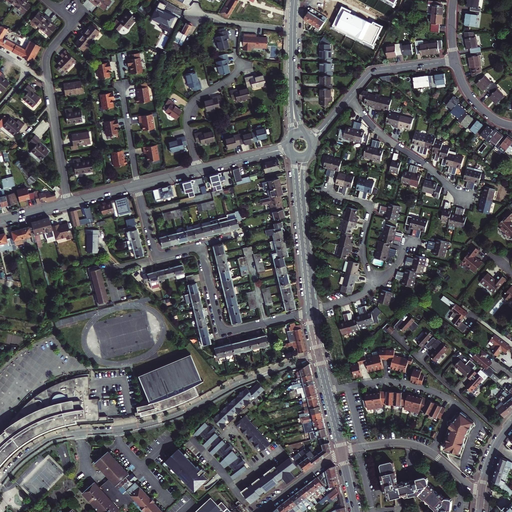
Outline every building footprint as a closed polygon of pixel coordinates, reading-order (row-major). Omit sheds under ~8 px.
[(18,0),(13,6),(23,14),(30,6),(24,1),(24,0),(18,0)] [(110,0),(94,0),(92,3),(95,6),(97,4),(103,9),(111,0),(110,0)] [(225,6),(224,6),(220,13),(228,18),(238,0),(229,0),(227,4),(227,3),(225,6)] [(472,7),(472,10),(481,12),(482,8),(480,8),(480,0),(469,0),(469,7),(472,7)] [(160,2),(152,18),(161,23),(159,27),(171,32),(178,18),(173,15),(173,16),(166,12),(166,13),(163,12),(167,5),(160,2)] [(442,5),(431,3),(430,7),(435,8),(433,17),(443,19),(445,9),(441,9),(442,5)] [(306,9),(304,13),(301,18),(305,20),(312,8),(308,6),(306,9)] [(352,11),(342,7),(333,25),(374,45),(383,26),(374,22),(373,23),(351,13),(352,11)] [(305,20),(309,22),(316,11),(312,8),(305,20)] [(31,18),(40,26),(49,16),(46,13),(44,15),(38,10),(31,18)] [(468,14),(467,25),(478,26),(479,15),(481,16),(481,12),(472,10),(471,14),(468,14)] [(127,29),(136,18),(127,11),(118,21),(116,19),(111,25),(118,31),(122,25),(127,29)] [(316,11),(309,22),(313,25),(320,13),(316,11)] [(313,25),(317,27),(324,16),(320,13),(313,25)] [(49,16),(40,26),(49,34),(57,25),(51,21),(53,19),(49,16)] [(324,16),(317,27),(321,30),(326,22),(328,18),(324,16)] [(441,28),(443,19),(433,17),(431,26),(429,25),(428,33),(437,34),(438,27),(441,28)] [(180,34),(178,33),(176,36),(181,38),(184,40),(191,26),(186,23),(180,34)] [(92,41),(100,32),(91,24),(86,30),(84,28),(81,32),(92,41)] [(6,34),(0,30),(0,44),(32,62),(41,45),(31,40),(25,51),(3,39),(6,34)] [(92,41),(81,32),(78,35),(80,37),(74,43),(83,51),(92,41)] [(471,53),(482,52),(481,48),(480,48),(479,37),(476,37),(475,32),(467,32),(467,38),(468,49),(471,49),(471,53)] [(225,41),(228,41),(226,33),(214,35),(218,52),(227,50),(225,41)] [(252,48),(267,49),(268,38),(257,37),(257,35),(244,34),(244,43),(239,42),(239,47),(243,47),(243,51),(252,51),(252,48)] [(181,38),(176,36),(161,66),(166,69),(167,67),(168,67),(180,45),(178,44),(181,38)] [(331,62),(332,63),(332,59),(331,59),(331,50),(330,50),(330,44),(331,43),(324,37),(323,37),(321,39),(321,44),(319,44),(319,50),(320,50),(320,58),(322,58),(322,62),(331,62)] [(428,45),(430,55),(439,54),(438,50),(442,50),(441,41),(437,41),(437,44),(428,45)] [(430,55),(428,45),(423,45),(423,43),(421,42),(415,43),(417,55),(420,55),(420,57),(430,55)] [(398,46),(400,57),(403,56),(403,57),(412,56),(411,46),(402,47),(402,45),(398,46)] [(385,49),(386,59),(396,58),(396,57),(400,57),(398,46),(395,46),(395,48),(385,49)] [(65,72),(76,60),(65,51),(60,56),(62,58),(56,65),(59,67),(57,70),(64,77),(67,73),(65,72)] [(472,77),(482,73),(480,56),(482,55),(482,52),(471,53),(472,56),(469,57),(470,69),(471,69),(472,77)] [(227,65),(226,56),(217,58),(218,62),(215,63),(218,76),(228,74),(226,65),(227,65)] [(128,68),(130,68),(131,76),(147,74),(145,63),(141,64),(140,60),(127,62),(128,68)] [(322,71),(322,75),(330,75),(332,75),(332,71),(330,71),(331,62),(322,62),(320,62),(320,71),(322,71)] [(99,81),(110,79),(109,72),(111,71),(110,64),(97,66),(99,81)] [(192,87),(193,91),(201,89),(199,80),(198,81),(196,72),(186,74),(189,88),(192,87)] [(431,75),(433,86),(436,86),(436,87),(445,86),(444,83),(445,83),(444,73),(434,74),(434,75),(431,75)] [(0,89),(3,92),(11,84),(4,79),(6,77),(3,74),(0,77),(0,89)] [(330,88),(332,88),(332,84),(330,84),(330,75),(322,75),(320,75),(320,84),(322,84),(322,88),(330,88)] [(412,76),(413,86),(429,85),(429,87),(433,86),(431,75),(427,76),(427,75),(412,76)] [(485,89),(487,92),(495,86),(493,83),(492,84),(485,75),(476,81),(482,91),(485,89)] [(243,78),(245,86),(249,85),(250,88),(263,85),(261,76),(252,77),(252,76),(243,78)] [(65,86),(67,97),(84,95),(82,83),(65,86)] [(147,85),(137,86),(138,90),(137,90),(138,96),(139,96),(139,99),(136,100),(137,105),(150,103),(147,85)] [(27,95),(23,100),(34,108),(41,99),(34,93),(35,92),(28,86),(23,92),(27,95)] [(486,97),(493,106),(502,99),(496,90),(497,89),(495,86),(487,92),(489,95),(486,97)] [(320,100),(320,104),(322,104),(322,106),(326,107),(326,104),(329,104),(329,101),(332,101),(332,97),(330,97),(330,88),(322,88),(320,88),(319,97),(322,97),(322,100),(320,100)] [(235,103),(248,100),(246,90),(237,92),(237,90),(228,92),(230,100),(234,100),(235,103)] [(368,95),(369,95),(369,93),(365,92),(362,95),(361,99),(361,101),(363,102),(364,99),(367,99),(368,95)] [(114,110),(112,102),(115,102),(114,94),(100,96),(103,111),(114,110)] [(372,110),(377,111),(381,98),(377,97),(369,95),(368,95),(367,99),(366,105),(373,107),(372,110)] [(203,102),(205,111),(219,108),(218,105),(222,105),(220,96),(212,97),(212,100),(203,102)] [(451,96),(445,104),(454,110),(457,105),(460,101),(455,97),(454,98),(451,96)] [(383,109),(390,111),(393,102),(381,98),(377,111),(382,112),(383,109)] [(165,112),(176,120),(181,113),(174,107),(175,106),(168,101),(163,107),(167,110),(165,112)] [(454,110),(451,113),(461,120),(465,114),(467,111),(461,106),(460,107),(457,105),(454,110)] [(74,110),(66,111),(69,125),(84,123),(82,112),(74,113),(74,110)] [(399,129),(402,117),(389,114),(387,123),(394,125),(394,128),(399,129)] [(459,122),(468,128),(474,121),(475,119),(469,115),(468,116),(465,114),(461,120),(459,122)] [(152,116),(138,118),(140,125),(142,125),(143,133),(154,131),(152,116)] [(402,117),(399,129),(403,130),(404,128),(412,130),(414,120),(402,117)] [(15,139),(25,127),(20,122),(17,124),(12,120),(4,130),(15,139)] [(478,134),(484,126),(485,125),(479,120),(477,123),(474,121),(468,128),(472,131),(473,130),(478,134)] [(120,129),(118,121),(105,123),(108,138),(112,138),(113,140),(119,139),(117,129),(120,129)] [(355,141),(360,123),(356,122),(354,128),(354,130),(349,129),(349,131),(347,138),(355,141)] [(364,124),(360,123),(355,141),(363,143),(364,140),(365,136),(366,134),(362,133),(362,131),(364,124)] [(487,128),(484,126),(478,134),(481,136),(482,135),(488,139),(494,131),(495,130),(489,126),(487,128)] [(255,132),(251,133),(254,143),(258,142),(257,140),(266,138),(264,129),(255,131),(255,132)] [(497,134),(494,131),(488,139),(491,141),(492,140),(498,145),(505,136),(505,135),(499,131),(497,134)] [(201,142),(202,144),(215,141),(213,132),(204,134),(203,132),(195,134),(197,143),(201,142)] [(244,143),(244,145),(254,143),(251,133),(242,135),(241,134),(238,135),(240,144),(244,143)] [(80,148),(92,146),(91,134),(73,137),(75,148),(73,149),(73,152),(81,151),(80,148)] [(236,145),(240,144),(238,135),(233,136),(234,137),(224,140),(227,149),(236,147),(236,145)] [(420,135),(417,144),(421,145),(421,147),(419,154),(423,155),(428,137),(420,135)] [(187,145),(185,136),(176,138),(177,140),(168,142),(170,152),(183,149),(182,146),(187,145)] [(505,136),(498,145),(506,152),(511,145),(511,144),(511,137),(509,136),(508,138),(505,136)] [(33,152),(43,161),(50,153),(40,144),(42,142),(36,137),(30,144),(36,148),(33,152)] [(427,156),(429,149),(429,147),(434,149),(436,142),(437,139),(428,137),(423,155),(427,156)] [(372,150),(367,148),(364,157),(373,160),(378,142),(374,141),(372,148),(372,150)] [(378,142),(373,160),(381,162),(384,153),(379,152),(380,150),(382,143),(378,142)] [(443,144),(436,142),(434,149),(433,151),(433,152),(436,153),(436,155),(435,161),(438,162),(439,159),(440,157),(442,148),(443,144)] [(490,144),(486,142),(481,149),(484,152),(490,144)] [(157,147),(143,149),(144,156),(146,156),(148,164),(159,162),(157,147)] [(450,150),(442,148),(440,157),(443,158),(443,160),(441,167),(445,168),(446,167),(446,165),(449,156),(450,150)] [(126,159),(125,152),(113,154),(115,169),(125,168),(125,163),(124,163),(123,159),(126,159)] [(395,153),(390,171),(399,174),(402,164),(397,163),(397,161),(399,154),(395,153)] [(326,156),(323,166),(327,167),(327,169),(325,175),(329,176),(334,158),(326,156)] [(456,158),(449,156),(446,165),(450,166),(449,168),(448,174),(452,175),(456,158)] [(334,158),(329,176),(333,177),(335,171),(335,169),(339,170),(341,163),(341,160),(334,158)] [(465,160),(456,158),(452,175),(455,176),(457,170),(458,168),(462,170),(465,160)] [(39,177),(19,160),(15,163),(23,172),(30,184),(34,182),(37,178),(39,177)] [(277,160),(262,164),(265,173),(280,169),(277,160)] [(82,161),(75,162),(77,176),(94,174),(92,162),(82,164),(82,161)] [(410,184),(415,166),(411,165),(409,172),(409,173),(404,172),(402,182),(410,184)] [(419,168),(415,166),(410,184),(418,186),(421,177),(417,175),(417,174),(419,168)] [(470,190),(476,170),(468,167),(465,179),(468,180),(467,182),(466,189),(470,190)] [(239,168),(233,170),(236,182),(236,185),(251,181),(257,179),(256,174),(249,175),(250,177),(242,179),(239,168)] [(483,172),(476,170),(470,190),(473,191),(475,184),(476,182),(480,184),(481,180),(483,172)] [(221,173),(209,176),(212,186),(215,186),(216,191),(219,190),(222,189),(219,177),(221,176),(221,173)] [(346,175),(338,173),(335,183),(339,184),(338,185),(337,192),(341,193),(346,175)] [(354,178),(346,175),(341,193),(345,194),(347,188),(347,186),(351,187),(354,178)] [(13,176),(3,179),(4,180),(6,188),(8,187),(15,185),(13,176)] [(264,190),(268,189),(281,186),(279,178),(262,183),(264,190)] [(1,179),(3,188),(8,205),(17,203),(14,193),(10,194),(8,187),(6,188),(4,180),(3,179),(1,179)] [(358,179),(356,188),(360,190),(359,191),(358,198),(362,199),(366,181),(358,179)] [(193,180),(182,183),(185,193),(188,193),(189,198),(195,196),(191,184),(194,183),(193,180)] [(366,181),(362,199),(365,200),(367,193),(367,192),(372,193),(375,183),(366,181)] [(426,182),(423,191),(435,195),(434,198),(439,200),(442,189),(437,188),(438,185),(426,182)] [(171,186),(153,190),(156,200),(173,196),(171,186)] [(270,197),(279,195),(283,194),(281,186),(268,189),(270,197)] [(482,199),(491,202),(495,190),(486,187),(482,199)] [(27,188),(17,190),(20,201),(26,200),(27,200),(30,200),(29,194),(27,188)] [(38,190),(34,191),(34,193),(36,198),(37,202),(38,204),(42,203),(42,201),(46,200),(43,192),(39,193),(38,190)] [(43,191),(43,192),(46,200),(47,200),(47,202),(57,199),(56,193),(52,194),(49,192),(45,193),(43,191)] [(282,209),(279,195),(270,197),(267,198),(259,200),(260,203),(261,204),(268,202),(271,212),(282,209)] [(115,200),(117,209),(122,208),(123,212),(129,211),(126,197),(115,200)] [(482,199),(479,211),(488,214),(491,202),(482,199)] [(105,202),(99,204),(102,214),(109,212),(110,214),(113,213),(114,216),(115,216),(119,215),(118,214),(117,209),(115,200),(110,201),(111,203),(108,203),(105,204),(105,202)] [(446,202),(441,220),(449,222),(451,215),(452,214),(452,213),(448,211),(448,210),(450,203),(446,202)] [(395,206),(390,204),(389,208),(387,207),(380,205),(379,209),(397,214),(399,207),(395,206)] [(347,206),(344,218),(356,222),(357,217),(355,216),(357,209),(347,206)] [(455,216),(451,215),(449,222),(448,225),(449,225),(448,229),(454,230),(455,227),(456,227),(461,209),(457,208),(455,215),(455,216)] [(284,217),(282,209),(271,212),(273,219),(284,217)] [(395,222),(397,214),(379,209),(378,213),(385,215),(386,215),(385,219),(395,222)] [(465,210),(461,209),(456,227),(463,229),(464,228),(466,219),(463,218),(463,217),(465,210)] [(227,217),(230,230),(239,228),(237,221),(243,219),(240,210),(235,212),(235,213),(227,215),(227,217)] [(502,227),(500,229),(503,231),(503,234),(504,235),(506,235),(509,237),(510,236),(511,236),(511,237),(511,224),(509,221),(510,220),(510,221),(511,219),(511,211),(510,210),(507,213),(506,213),(502,217),(504,219),(499,224),(502,227)] [(75,225),(93,221),(92,217),(79,220),(76,211),(71,212),(75,225)] [(411,236),(415,237),(419,220),(412,217),(408,216),(406,224),(410,225),(409,227),(413,228),(413,230),(411,236)] [(218,219),(222,232),(230,230),(227,217),(218,219)] [(41,220),(44,232),(47,242),(54,240),(51,226),(49,218),(41,220)] [(124,221),(125,228),(136,225),(134,218),(124,221)] [(342,232),(350,234),(352,226),(354,226),(356,222),(344,218),(340,231),(342,232)] [(211,224),(213,234),(222,232),(218,219),(210,221),(210,222),(211,224)] [(39,233),(44,232),(41,220),(31,223),(34,232),(36,242),(41,241),(39,233)] [(420,230),(425,232),(428,222),(419,220),(415,237),(418,238),(420,232),(420,230)] [(282,222),(273,224),(274,228),(265,231),(266,236),(272,234),(274,241),(284,239),(282,232),(285,231),(284,229),(282,228),(281,225),(283,223),(282,222)] [(51,226),(54,240),(55,240),(66,238),(67,240),(72,239),(70,230),(69,229),(67,223),(62,224),(62,226),(61,226),(60,226),(60,225),(59,225),(59,224),(51,226)] [(205,236),(213,234),(211,224),(202,226),(205,236)] [(386,224),(383,232),(401,237),(402,234),(396,232),(394,232),(395,227),(386,224)] [(129,231),(131,240),(139,238),(136,225),(125,228),(126,231),(129,231)] [(202,226),(194,229),(196,239),(205,236),(202,226)] [(33,243),(36,242),(34,232),(31,233),(30,227),(21,229),(23,238),(23,240),(25,239),(24,238),(31,236),(33,243)] [(15,240),(23,238),(21,229),(13,231),(14,237),(10,238),(13,250),(14,254),(18,253),(15,240)] [(185,231),(188,241),(196,239),(194,229),(185,231)] [(91,249),(91,253),(99,253),(99,249),(98,249),(97,235),(99,235),(99,230),(91,230),(91,234),(88,234),(88,249),(91,249)] [(177,233),(179,243),(188,241),(185,231),(177,233)] [(339,244),(351,247),(352,242),(350,241),(352,234),(350,234),(342,232),(339,244)] [(401,237),(383,232),(381,241),(388,243),(390,243),(391,243),(392,239),(393,239),(400,241),(401,237)] [(13,250),(10,238),(7,239),(5,233),(0,234),(0,251),(9,249),(9,251),(13,250)] [(162,247),(170,245),(168,235),(167,233),(159,235),(162,247)] [(170,245),(179,243),(177,233),(168,235),(170,245)] [(142,247),(139,238),(131,240),(128,241),(130,249),(134,249),(142,247)] [(284,239),(274,241),(276,249),(286,247),(284,239)] [(448,242),(444,241),(438,239),(437,243),(435,243),(429,241),(428,245),(445,250),(448,242)] [(387,246),(388,243),(381,241),(379,240),(377,247),(396,253),(398,249),(389,247),(387,246)] [(214,246),(216,255),(225,252),(223,244),(214,246)] [(351,247),(339,244),(335,256),(345,259),(347,251),(350,252),(351,247)] [(445,250),(428,245),(427,249),(433,251),(435,251),(434,255),(443,258),(445,250)] [(474,246),(471,250),(467,255),(468,256),(463,262),(471,269),(470,269),(475,273),(484,263),(479,259),(478,260),(475,257),(480,251),(474,246)] [(134,249),(136,257),(144,255),(142,247),(134,249)] [(286,247),(276,249),(277,252),(272,254),(273,259),(283,256),(288,255),(286,247)] [(396,253),(377,247),(375,255),(384,258),(385,253),(387,254),(395,256),(396,253)] [(216,255),(218,263),(227,261),(225,252),(216,255)] [(426,258),(418,255),(416,255),(415,259),(414,259),(407,257),(406,261),(424,266),(426,258)] [(273,259),(275,267),(285,265),(283,256),(273,259)] [(348,260),(345,272),(357,275),(358,270),(356,269),(358,262),(348,260)] [(218,263),(220,272),(229,269),(227,261),(218,263)] [(422,274),(424,266),(406,261),(405,265),(411,266),(413,267),(412,271),(416,272),(422,274)] [(88,271),(91,281),(92,283),(103,280),(103,278),(100,268),(98,268),(97,265),(89,267),(90,270),(88,271)] [(175,275),(176,278),(184,276),(184,275),(182,265),(173,267),(175,275)] [(277,276),(287,274),(285,265),(275,267),(277,276)] [(165,269),(167,277),(175,275),(173,267),(165,269)] [(156,271),(158,279),(167,277),(165,269),(156,271)] [(220,272),(222,280),(231,278),(229,269),(220,272)] [(396,275),(414,281),(416,272),(412,271),(410,271),(406,270),(405,274),(404,273),(397,271),(396,275)] [(144,282),(158,279),(156,271),(142,274),(144,282)] [(356,280),(357,275),(345,272),(341,285),(351,287),(353,279),(356,280)] [(493,277),(492,277),(488,273),(480,282),(485,286),(486,285),(490,289),(489,289),(493,293),(494,292),(495,292),(496,291),(496,290),(498,288),(499,288),(506,279),(500,273),(494,280),(492,279),(493,278),(493,277)] [(277,276),(279,285),(289,282),(287,274),(277,276)] [(411,289),(414,281),(396,275),(395,279),(402,281),(403,281),(402,286),(411,289)] [(222,280),(224,289),(233,287),(231,278),(222,280)] [(187,281),(190,294),(198,292),(196,283),(195,283),(194,279),(187,281)] [(106,291),(103,280),(92,283),(94,291),(96,291),(96,294),(95,294),(98,306),(98,307),(107,305),(107,301),(109,301),(106,291)] [(279,285),(281,293),(291,291),(289,282),(279,285)] [(511,299),(511,300),(511,286),(511,287),(506,293),(505,295),(503,297),(509,302),(511,299)] [(235,295),(233,287),(224,289),(226,297),(235,295)] [(381,290),(377,302),(386,305),(387,306),(390,293),(381,290)] [(291,291),(281,293),(283,301),(293,299),(291,291)] [(187,303),(192,302),(200,300),(198,292),(190,294),(185,295),(187,303)] [(235,295),(226,297),(228,306),(237,304),(235,295)] [(293,299),(283,301),(286,310),(295,308),(293,299)] [(202,309),(200,300),(192,302),(194,311),(202,309)] [(228,306),(230,314),(239,312),(237,304),(228,306)] [(464,317),(465,318),(468,314),(456,305),(452,311),(454,312),(451,317),(455,320),(453,322),(455,324),(454,325),(464,332),(468,326),(463,323),(465,320),(464,319),(463,318),(464,317)] [(365,306),(361,307),(366,325),(379,321),(378,316),(381,312),(376,307),(371,313),(367,314),(367,312),(365,306)] [(366,325),(361,307),(357,308),(359,314),(359,316),(356,317),(356,318),(357,319),(359,327),(366,325)] [(194,311),(196,319),(204,317),(202,309),(194,311)] [(242,321),(239,312),(230,314),(232,323),(242,321)] [(359,327),(357,319),(353,320),(353,319),(351,312),(347,313),(351,331),(359,329),(359,327)] [(351,331),(347,313),(343,314),(345,321),(345,323),(341,324),(343,333),(351,331)] [(408,327),(413,332),(419,325),(414,321),(415,320),(410,315),(405,321),(401,318),(394,326),(394,327),(397,330),(399,328),(404,332),(408,327)] [(204,317),(196,319),(198,328),(207,326),(204,317)] [(383,329),(389,335),(394,329),(388,323),(383,329)] [(287,331),(290,342),(296,341),(304,339),(300,324),(289,327),(290,330),(287,331)] [(198,328),(200,336),(209,334),(207,326),(198,328)] [(417,342),(422,347),(427,341),(429,340),(433,335),(428,330),(425,334),(422,332),(420,334),(422,336),(417,342)] [(211,343),(209,334),(200,336),(202,345),(211,343)] [(257,337),(259,346),(261,346),(268,344),(266,335),(257,337)] [(508,351),(511,347),(495,335),(491,341),(495,344),(492,347),(494,348),(492,351),(498,356),(502,350),(504,348),(508,351)] [(249,339),(251,348),(259,346),(257,337),(249,339)] [(428,343),(426,345),(426,346),(427,346),(429,348),(432,345),(437,340),(434,337),(433,337),(433,338),(430,341),(428,343)] [(436,349),(430,356),(436,361),(448,348),(438,338),(437,340),(432,345),(436,349)] [(249,339),(240,341),(242,351),(251,348),(249,339)] [(304,339),(296,341),(298,352),(307,350),(304,339)] [(242,351),(240,341),(231,343),(234,353),(242,351)] [(223,346),(225,355),(234,353),(231,343),(223,346)] [(223,346),(214,348),(217,357),(225,355),(223,346)] [(369,371),(376,369),(384,367),(382,359),(381,358),(383,358),(383,359),(387,359),(391,359),(391,358),(393,359),(390,368),(398,370),(405,372),(408,363),(412,364),(413,359),(413,358),(410,355),(410,354),(409,359),(402,357),(395,355),(395,350),(387,350),(380,350),(380,351),(377,351),(372,353),(373,356),(366,358),(365,351),(361,355),(358,358),(359,362),(351,364),(355,377),(358,377),(362,375),(360,364),(363,363),(366,362),(369,371)] [(485,367),(483,370),(488,375),(490,377),(494,373),(496,374),(498,372),(491,366),(494,363),(487,358),(486,357),(489,354),(483,350),(481,353),(479,352),(478,354),(475,352),(474,352),(472,355),(472,356),(485,367)] [(191,386),(202,380),(191,354),(139,376),(147,396),(148,399),(148,400),(141,402),(142,405),(141,405),(138,405),(136,406),(137,411),(135,412),(135,415),(136,417),(138,416),(141,416),(143,415),(144,415),(146,415),(146,413),(152,412),(158,410),(162,409),(165,408),(171,406),(177,403),(183,401),(189,398),(195,395),(191,386)] [(466,376),(467,375),(473,369),(476,365),(470,360),(466,364),(460,360),(455,365),(466,376)] [(310,364),(301,370),(297,373),(298,378),(313,374),(310,364)] [(424,375),(420,374),(421,373),(422,370),(414,368),(411,381),(416,383),(422,384),(424,375)] [(471,379),(465,386),(471,391),(473,392),(482,383),(481,382),(488,375),(483,370),(481,369),(477,372),(473,369),(467,375),(471,379)] [(53,428),(58,427),(63,425),(68,424),(85,403),(98,401),(98,400),(98,398),(91,399),(89,399),(89,389),(88,381),(90,381),(90,373),(85,374),(80,375),(75,376),(71,377),(71,379),(71,380),(65,382),(59,384),(54,386),(48,389),(49,390),(47,391),(50,405),(44,407),(42,406),(42,405),(42,403),(42,402),(42,401),(41,400),(40,399),(38,399),(37,399),(36,399),(35,396),(32,399),(29,401),(26,403),(24,406),(21,409),(19,412),(16,414),(14,417),(12,420),(14,422),(9,426),(7,428),(4,430),(0,433),(0,465),(3,463),(6,459),(9,456),(13,452),(16,449),(20,446),(24,443),(28,441),(32,438),(36,436),(40,434),(44,432),(49,430),(53,428)] [(502,379),(500,378),(496,374),(494,373),(490,377),(492,379),(494,380),(498,384),(502,379)] [(298,378),(296,378),(297,382),(295,383),(295,382),(293,382),(293,385),(314,380),(313,374),(298,378)] [(42,405),(42,406),(44,407),(50,405),(47,391),(49,390),(48,389),(54,386),(59,384),(65,382),(71,380),(71,379),(66,380),(61,381),(56,383),(52,385),(47,388),(43,390),(39,393),(35,396),(36,399),(37,399),(38,399),(40,399),(41,400),(42,401),(42,402),(42,403),(42,405)] [(297,389),(315,384),(314,380),(293,385),(292,385),(294,390),(297,389)] [(214,419),(224,429),(227,426),(225,423),(229,419),(232,422),(235,418),(233,416),(237,411),(240,414),(243,411),(241,408),(245,403),(248,406),(251,403),(249,400),(254,396),(256,399),(265,390),(259,383),(250,391),(248,388),(244,392),(243,391),(238,396),(239,397),(236,399),(235,399),(230,404),(231,404),(228,407),(227,406),(222,411),(223,412),(220,415),(219,414),(214,419)] [(316,389),(315,384),(297,389),(298,393),(302,393),(306,392),(316,389)] [(308,396),(318,394),(316,389),(306,392),(302,393),(303,397),(307,396),(308,396)] [(364,407),(366,406),(367,408),(368,409),(374,409),(376,408),(381,408),(382,406),(382,404),(384,404),(392,405),(393,405),(394,405),(402,405),(405,405),(404,407),(405,409),(411,411),(412,411),(417,413),(419,411),(420,409),(421,410),(423,411),(429,414),(430,414),(431,415),(436,418),(437,417),(440,418),(446,408),(436,403),(423,396),(422,397),(415,395),(408,393),(408,392),(394,391),(380,391),(380,392),(369,393),(365,394),(366,399),(363,399),(364,407)] [(511,395),(507,391),(499,399),(503,402),(496,407),(505,417),(511,411),(511,395)] [(303,404),(319,400),(318,394),(308,396),(308,399),(303,401),(303,404)] [(311,408),(321,406),(319,400),(303,404),(304,407),(310,405),(311,408)] [(95,421),(100,421),(108,420),(108,419),(108,416),(99,416),(98,401),(85,403),(68,424),(73,423),(79,422),(84,421),(89,421),(95,421)] [(322,412),(321,406),(311,408),(312,412),(305,413),(299,415),(300,418),(302,418),(322,412)] [(144,415),(144,417),(149,416),(154,415),(159,413),(163,412),(162,409),(158,410),(152,412),(146,413),(146,415),(144,415)] [(461,458),(468,438),(467,437),(467,436),(466,435),(467,433),(469,431),(471,429),(473,427),(473,426),(474,424),(474,423),(473,422),(474,422),(468,417),(466,416),(467,415),(461,411),(460,412),(459,412),(458,412),(457,412),(456,413),(451,420),(453,421),(449,426),(444,443),(442,443),(441,444),(440,446),(440,447),(440,448),(440,450),(440,451),(441,453),(442,454),(443,452),(461,458)] [(324,418),(322,412),(302,418),(303,423),(309,421),(314,420),(324,418)] [(271,444),(246,416),(236,424),(239,428),(241,426),(244,429),(242,431),(245,434),(247,433),(250,436),(248,438),(251,441),(253,440),(256,443),(254,445),(257,448),(259,446),(263,451),(271,444)] [(325,423),(324,418),(314,420),(315,424),(310,425),(309,421),(303,423),(305,428),(325,423)] [(212,443),(219,437),(220,436),(216,431),(217,430),(213,425),(211,427),(207,422),(199,431),(201,433),(208,441),(211,444),(212,443)] [(326,428),(325,423),(305,428),(306,433),(309,432),(326,428)] [(326,428),(309,432),(310,435),(317,433),(318,438),(319,437),(326,435),(328,435),(326,428)] [(324,450),(319,453),(323,459),(331,453),(332,451),(330,442),(328,442),(326,435),(319,437),(320,444),(322,444),(324,450)] [(212,443),(216,447),(223,441),(219,437),(212,443)] [(236,472),(239,476),(248,469),(245,464),(247,462),(243,457),(241,458),(237,453),(233,449),(234,447),(230,442),(228,444),(224,440),(223,441),(216,447),(215,448),(218,451),(225,458),(228,461),(230,464),(236,472)] [(318,454),(315,456),(313,453),(314,452),(313,451),(314,451),(312,446),(310,447),(312,451),(308,454),(309,456),(315,465),(323,459),(319,453),(318,454)] [(300,454),(311,468),(315,465),(309,456),(308,454),(304,448),(299,453),(300,454)] [(181,449),(168,461),(197,491),(209,479),(205,474),(207,471),(204,468),(202,471),(200,472),(197,468),(198,467),(181,449)] [(163,511),(155,503),(156,502),(152,498),(137,482),(134,484),(127,476),(130,474),(129,473),(128,472),(127,471),(126,469),(124,468),(123,466),(122,465),(121,464),(119,462),(118,461),(117,459),(115,457),(114,456),(113,455),(111,453),(110,452),(109,451),(96,462),(97,463),(98,465),(99,466),(101,467),(102,469),(103,470),(104,471),(106,473),(107,474),(108,476),(110,478),(100,487),(96,482),(83,493),(99,511),(78,511),(74,507),(68,511),(119,511),(121,510),(119,508),(124,504),(131,504),(134,501),(144,511),(163,511)] [(306,472),(311,468),(300,454),(295,458),(296,460),(297,459),(300,464),(298,465),(303,471),(305,470),(306,472)] [(246,495),(252,503),(261,496),(260,494),(265,491),(266,492),(280,482),(279,480),(283,477),(288,483),(296,477),(290,470),(294,467),(294,468),(298,465),(290,455),(265,474),(266,475),(261,478),(261,477),(253,483),(254,484),(250,487),(249,486),(242,491),(245,495),(246,495)] [(511,468),(511,462),(501,457),(497,469),(508,475),(511,467),(511,468)] [(228,461),(225,458),(221,463),(225,468),(230,464),(228,461)] [(450,511),(452,500),(451,499),(446,498),(440,493),(439,494),(434,489),(435,488),(429,483),(428,478),(426,477),(399,483),(394,462),(392,461),(382,463),(381,465),(383,474),(381,474),(385,492),(387,492),(389,499),(409,494),(410,496),(417,494),(417,495),(419,494),(424,500),(425,499),(430,504),(435,509),(435,511),(436,511),(435,511),(450,511)] [(327,476),(337,473),(335,466),(331,467),(321,475),(318,477),(321,480),(324,477),(327,476)] [(511,493),(511,490),(505,483),(508,475),(497,469),(493,481),(500,485),(510,495),(511,493)] [(339,478),(337,473),(327,476),(328,478),(324,479),(326,483),(330,482),(329,481),(339,478)] [(326,489),(324,487),(320,481),(317,477),(314,480),(320,488),(321,487),(324,491),(326,489)] [(340,484),(339,478),(329,481),(330,482),(331,486),(330,488),(330,489),(328,492),(329,493),(336,487),(335,485),(340,484)] [(323,492),(320,488),(314,480),(309,483),(319,495),(323,492)] [(305,487),(312,497),(314,495),(320,502),(322,499),(319,495),(309,483),(305,487)] [(343,495),(340,484),(335,485),(336,487),(329,493),(328,494),(330,497),(336,491),(338,496),(343,495)] [(311,501),(313,500),(311,498),(312,497),(305,487),(300,490),(311,501)] [(313,504),(311,501),(300,490),(296,493),(305,504),(306,506),(309,503),(313,508),(315,506),(313,504)] [(305,504),(296,493),(292,497),(301,508),(303,511),(307,511),(306,510),(303,506),(305,504)] [(195,511),(231,511),(222,502),(219,505),(211,497),(204,504),(202,506),(195,511)] [(301,508),(292,497),(287,500),(296,511),(301,508)] [(240,511),(245,511),(247,511),(239,500),(236,502),(239,505),(237,506),(240,511)] [(296,511),(287,500),(283,503),(289,511),(296,511)] [(289,511),(283,503),(278,507),(282,511),(289,511)] [(506,507),(502,511),(503,511),(511,511),(511,503),(507,508),(506,507)]
